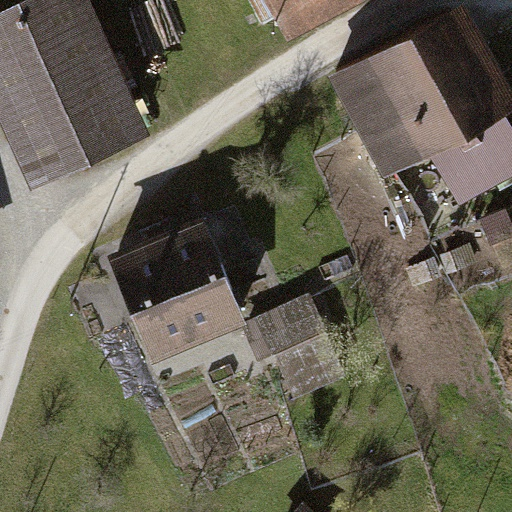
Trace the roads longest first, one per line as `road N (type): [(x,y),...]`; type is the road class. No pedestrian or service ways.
road 1 (track): [(0,389),(44,277),(98,207),(192,134),(417,0)]
road 2 (track): [(0,177),(44,277),(0,284)]
